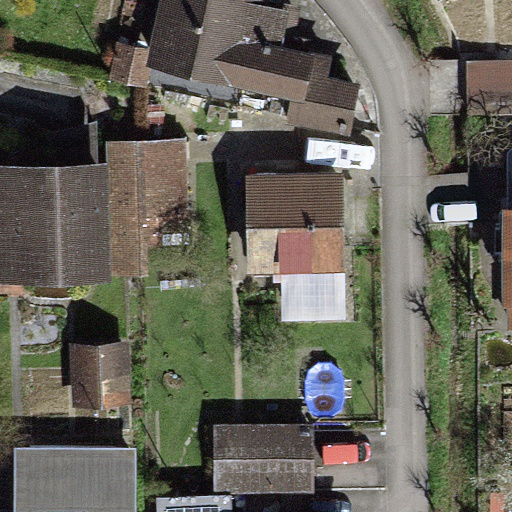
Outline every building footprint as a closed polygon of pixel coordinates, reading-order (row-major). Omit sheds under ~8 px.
[(287,18),(212,0),(171,0),(155,68),(302,104),(313,59),(279,51),(287,18)] [(152,56),(121,57),(122,86),(153,85),(152,56)] [(508,69),(470,72),(473,105),(511,102),(508,69)] [(105,172),(0,171),(0,277),(145,278),(145,222),(177,222),(177,148),(105,148),(105,172)] [(342,182),(254,179),(250,273),(338,277),(342,182)] [(312,436),(219,436),(219,500),(312,500),(312,436)] [(134,511),(135,449),(14,449),(13,511),(134,511)]
